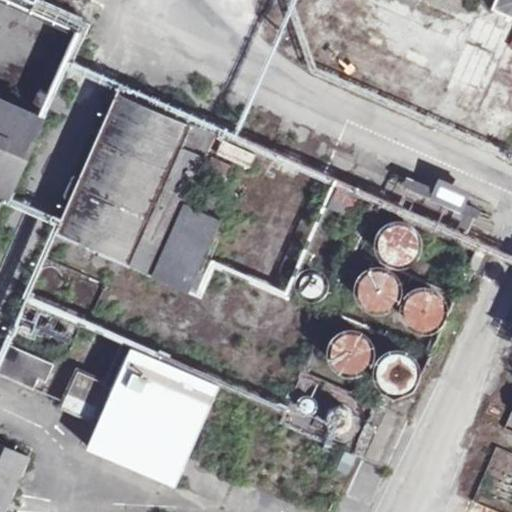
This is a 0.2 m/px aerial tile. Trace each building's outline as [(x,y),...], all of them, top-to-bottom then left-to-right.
[(511,0),(494,0),(488,13),(511,23),(511,0)] [(0,200),(61,67),(76,35),(28,14),(0,1),(0,200)] [(436,113),(465,125),(507,31),(478,18),(436,113)] [(511,113),(511,86),(503,110),(511,113)] [(116,92),(53,232),(183,292),(216,219),(180,202),(211,133),(116,92)] [(223,140),(217,154),(249,167),(254,153),(223,140)] [(460,213),(471,193),(441,177),(431,197),(460,213)] [(364,199),(338,187),(327,210),(354,222),(364,199)] [(413,268),(427,231),(388,216),(373,253),(413,268)] [(449,311),(451,299),(404,272),(371,266),(360,285),(355,312),(397,336),(343,326),(331,348),(328,363),(352,377),(373,380),(389,389),(409,393),(420,375),(423,357),(449,311)] [(8,344),(0,361),(0,379),(32,394),(37,383),(44,386),(53,365),(8,344)] [(75,369),(57,411),(87,424),(106,383),(75,369)] [(0,510),(22,461),(0,450),(0,510)]
